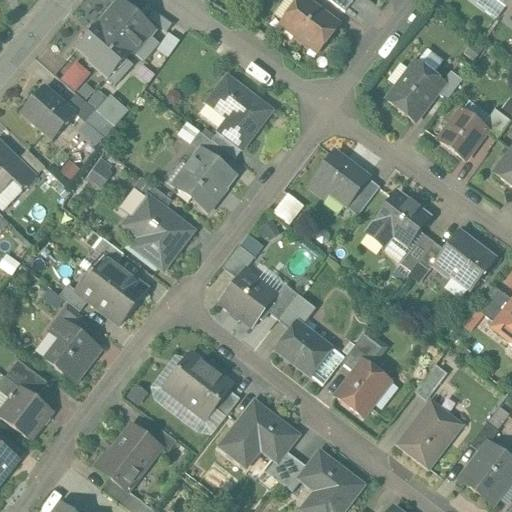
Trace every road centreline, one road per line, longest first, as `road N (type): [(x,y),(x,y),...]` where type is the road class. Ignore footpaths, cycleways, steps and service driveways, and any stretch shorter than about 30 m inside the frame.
road 1 (residential): [(431,511),(173,303)]
road 2 (residential): [(24,511),(173,303)]
road 3 (residential): [(173,303),(324,107)]
road 4 (residential): [(324,107),(511,236)]
road 5 (residential): [(205,25),(324,107)]
road 6 (residential): [(324,107),(411,0)]
